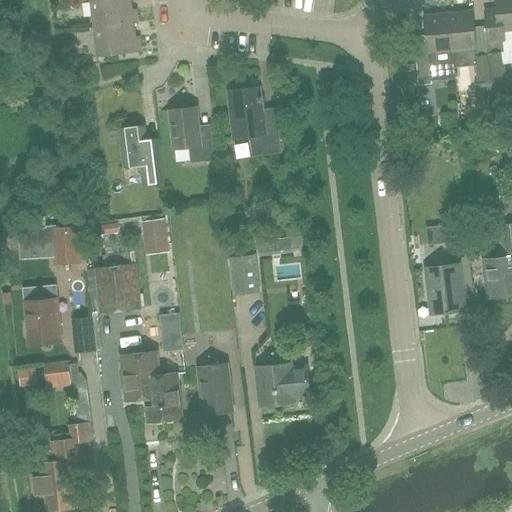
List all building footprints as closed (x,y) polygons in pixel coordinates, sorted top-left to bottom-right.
[(130,0),(93,0),(91,0),(95,28),(139,22),(137,10),(132,10),(130,0)] [(511,0),(495,0),(499,33),(502,33),(503,44),(511,43),(511,0)] [(453,52),(477,50),(473,11),(449,14),(453,52)] [(425,16),(427,43),(415,44),(419,86),(432,84),(430,64),(454,61),(453,52),(449,14),(425,16)] [(139,22),(95,28),(98,56),(142,51),(140,38),(136,38),(134,23),(139,23),(139,22)] [(489,46),(490,55),(493,82),(496,112),(509,107),(506,81),(503,45),(489,46)] [(496,112),(493,82),(490,55),(476,57),(479,84),(475,84),(477,110),(481,110),(481,118),(496,112)] [(252,157),(281,154),(278,126),(265,127),(260,87),(228,91),(234,139),(250,137),(252,157)] [(190,148),(191,164),(215,161),(212,131),(199,132),(197,106),(170,110),(174,150),(190,148)] [(445,126),(457,125),(455,113),(443,115),(445,126)] [(144,185),(164,182),(160,145),(147,147),(144,126),(120,129),(125,168),(141,166),(144,185)] [(267,198),(268,206),(284,204),(283,195),(267,198)] [(449,205),(449,211),(451,226),(427,229),(429,246),(466,242),(462,210),(461,204),(449,205)] [(148,220),(147,250),(171,250),(172,221),(148,220)] [(499,259),(486,260),(491,298),(511,295),(511,223),(495,226),(499,259)] [(51,227),(53,266),(81,264),(79,226),(51,227)] [(106,226),(105,236),(123,237),(123,227),(106,226)] [(256,241),(258,257),(293,253),(291,237),(256,241)] [(261,293),(256,254),(229,257),(234,297),(261,293)] [(142,309),(137,264),(94,268),(100,314),(142,309)] [(432,315),(465,311),(463,293),(461,293),(460,284),(462,284),(459,265),(427,269),(430,299),(433,299),(435,314),(432,314),(432,315)] [(56,286),(40,288),(41,300),(27,301),(29,322),(26,324),(28,335),(30,336),(31,344),(61,341),(56,286)] [(179,313),(160,315),(163,352),(183,350),(179,313)] [(81,325),(82,348),(100,347),(99,324),(81,325)] [(127,399),(140,398),(140,400),(156,398),(157,405),(148,407),(150,422),(182,418),(177,373),(151,376),(148,352),(122,355),(127,399)] [(72,386),(69,361),(44,364),(47,389),(72,386)] [(204,414),(234,410),(228,363),(198,367),(204,414)] [(292,368),(292,363),(257,367),(262,406),(295,402),(295,396),(311,395),(308,366),(292,368)] [(80,438),(50,442),(52,459),(56,458),(58,471),(45,472),(50,511),(74,508),(69,472),(84,470),(80,438)]
